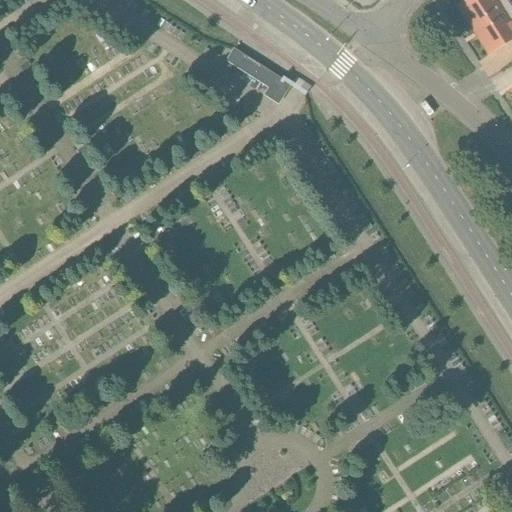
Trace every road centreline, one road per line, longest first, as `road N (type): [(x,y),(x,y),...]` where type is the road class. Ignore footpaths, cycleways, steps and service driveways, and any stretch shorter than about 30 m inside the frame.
road 1 (tertiary): [(511,296),(390,114),(340,63),(254,0)]
road 2 (residential): [(511,156),(370,41)]
